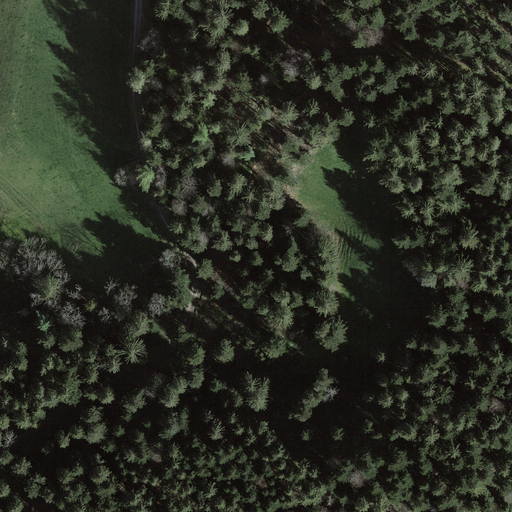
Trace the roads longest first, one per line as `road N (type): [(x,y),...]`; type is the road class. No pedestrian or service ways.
road 1 (track): [(138,0),(140,134),(196,270),(185,330),(155,363),(56,414),(0,457)]
road 2 (track): [(395,0),(370,72),(369,135),(410,222),(437,314),(374,422),(348,508)]
road 3 (track): [(511,458),(471,488),(400,511)]
